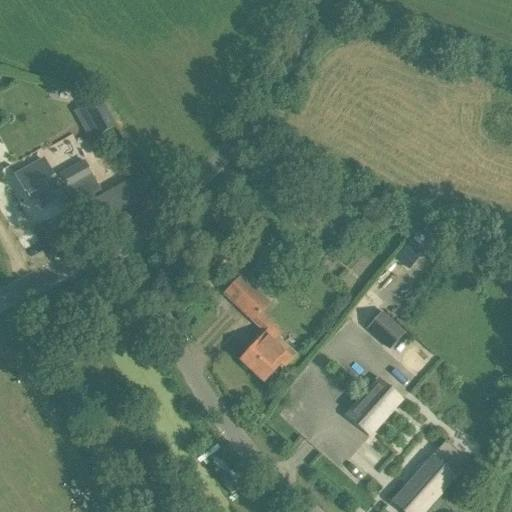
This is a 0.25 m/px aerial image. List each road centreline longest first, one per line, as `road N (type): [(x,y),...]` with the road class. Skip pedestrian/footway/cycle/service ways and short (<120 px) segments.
road 1 (unclassified): [(310,511),(216,412),(128,248)]
road 2 (unclassified): [(311,0),(257,110),(213,168),(128,248)]
road 3 (unclassified): [(128,248),(0,294)]
